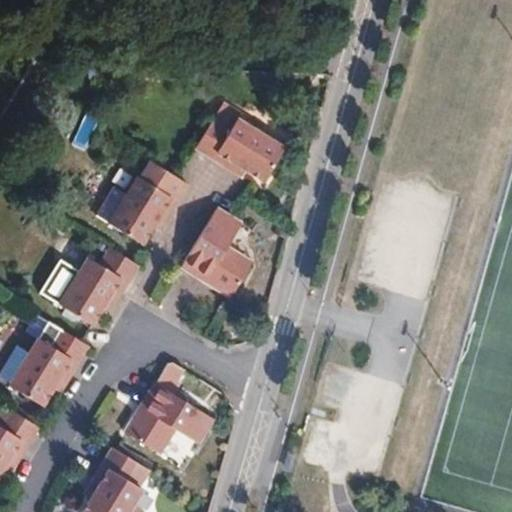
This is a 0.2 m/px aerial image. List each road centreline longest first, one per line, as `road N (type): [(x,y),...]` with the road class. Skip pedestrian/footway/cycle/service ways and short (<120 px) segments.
road 1 (residential): [(376,0),(266,394)]
road 2 (residential): [(30,511),(39,479),(99,381),(169,342),(266,394)]
road 3 (residential): [(266,394),(230,511)]
